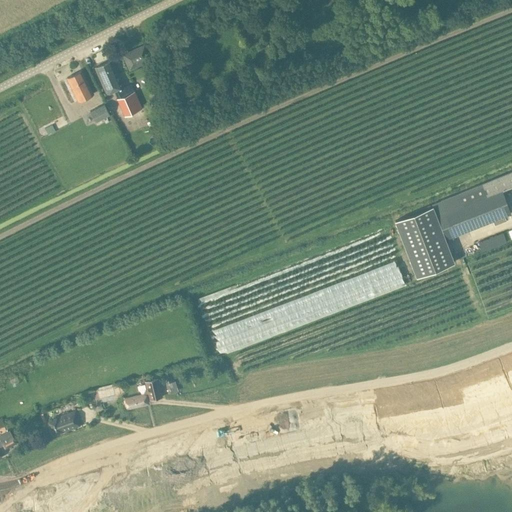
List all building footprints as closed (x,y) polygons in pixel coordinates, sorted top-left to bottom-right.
[(144,46),(124,54),(130,68),(150,59),(144,46)] [(95,67),(107,94),(113,91),(116,99),(117,99),(125,115),(138,109),(131,93),(135,91),(130,83),(123,86),(111,60),(95,67)] [(93,93),(82,70),(66,77),(78,101),(93,93)] [(110,115),(104,103),(90,110),(95,122),(110,115)] [(86,145),(80,134),(58,145),(64,156),(86,145)] [(511,186),(511,170),(511,171),(440,200),(454,236),(511,213),(506,199),(502,190),(511,186)] [(394,220),(416,277),(454,262),(433,205),(394,220)] [(507,240),(504,231),(478,241),(481,251),(506,242),(506,240),(507,240)] [(125,399),(128,409),(149,403),(148,398),(149,397),(149,400),(163,397),(158,377),(144,381),(146,389),(144,393),(144,394),(125,399)] [(170,393),(177,391),(174,381),(167,383),(170,393)] [(99,400),(114,397),(112,385),(96,389),(99,400)] [(53,435),(64,431),(81,424),(76,411),(75,411),(73,410),(64,414),(48,421),(53,435)] [(12,434),(0,441),(3,445),(5,449),(17,443),(12,434)]
